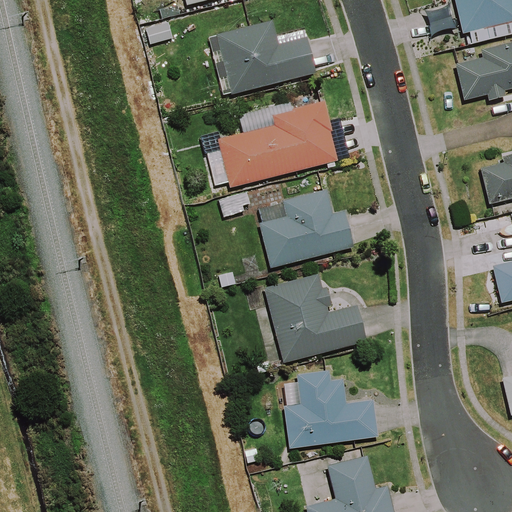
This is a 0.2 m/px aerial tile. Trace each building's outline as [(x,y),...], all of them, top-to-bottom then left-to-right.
[(511,24),(511,0),(455,0),(463,35),(511,24)] [(279,48),(273,20),(253,25),(254,29),(217,38),(231,96),(316,75),(308,41),(279,48)] [(504,100),(502,91),(511,88),(511,42),(455,54),(457,64),(454,64),(462,100),(484,95),(486,104),(504,100)] [(236,115),(239,126),(241,137),(219,143),(224,162),(210,166),(215,185),(227,182),(229,189),(340,161),(325,104),(293,112),(290,101),(236,115)] [(511,160),(480,168),(490,207),(511,201),(511,160)] [(249,210),(244,194),(219,201),(224,218),(249,210)] [(334,218),(328,194),(282,206),(285,220),(261,226),(271,269),(355,248),(346,215),(334,218)] [(511,301),(511,264),(494,269),(502,304),(511,301)] [(330,288),(324,290),(321,278),(267,292),(285,363),(367,342),(358,308),(330,315),(329,310),(335,308),(330,288)] [(347,407),(342,373),(297,380),(301,408),(285,410),(291,450),(377,438),(372,404),(347,407)] [(511,378),(502,381),(511,417),(511,416),(511,378)] [(377,492),(368,460),(329,470),(337,502),(307,509),(307,511),(393,511),(388,489),(377,492)]
